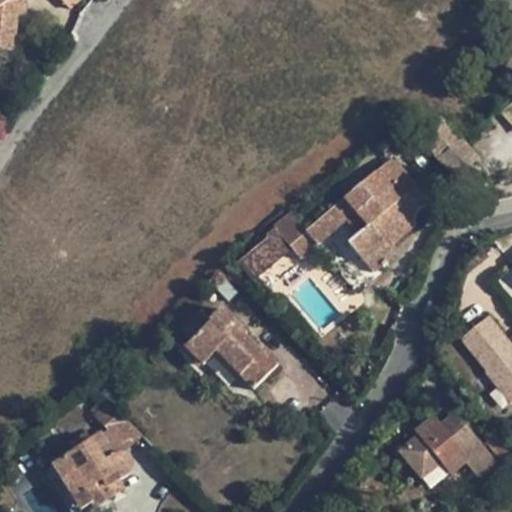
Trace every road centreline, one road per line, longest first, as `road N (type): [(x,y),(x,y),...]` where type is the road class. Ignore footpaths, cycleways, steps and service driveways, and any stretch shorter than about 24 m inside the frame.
road 1 (residential): [(293,511),(406,355),(452,244),(487,218),(511,213)]
road 2 (residential): [(0,159),(58,73),(124,0)]
